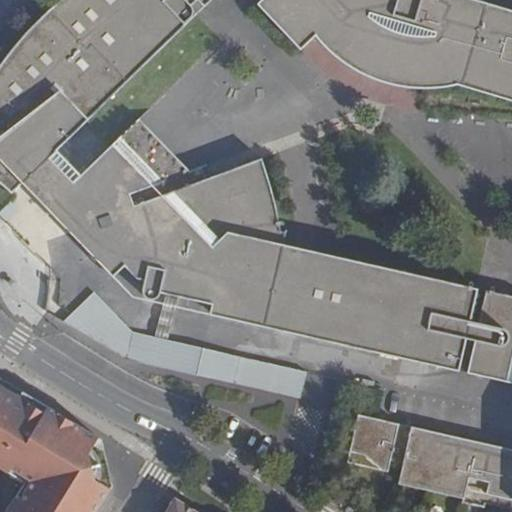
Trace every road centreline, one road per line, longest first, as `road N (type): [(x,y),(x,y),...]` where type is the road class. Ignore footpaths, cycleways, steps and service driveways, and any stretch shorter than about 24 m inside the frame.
road 1 (secondary): [(0,333),(178,435)]
road 2 (secondary): [(178,435),(308,511)]
